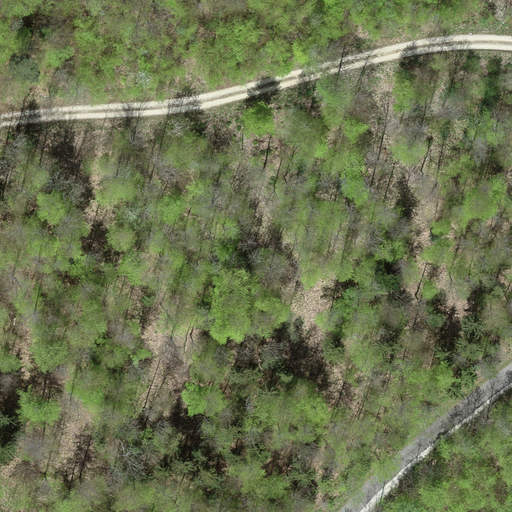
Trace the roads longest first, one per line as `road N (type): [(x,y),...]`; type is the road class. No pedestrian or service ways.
road 1 (track): [(511,47),(470,40),(162,108),(0,123)]
road 2 (unclassified): [(511,372),(402,457),(348,511)]
